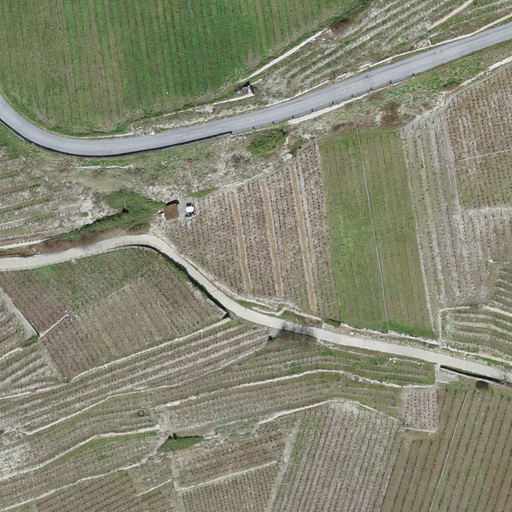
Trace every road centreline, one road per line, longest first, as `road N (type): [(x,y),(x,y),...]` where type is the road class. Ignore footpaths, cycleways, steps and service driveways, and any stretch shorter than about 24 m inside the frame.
road 1 (track): [(0,263),(149,239),(239,312),(511,377)]
road 2 (unclassified): [(0,105),(52,143),(145,143),(264,117),(511,32)]
